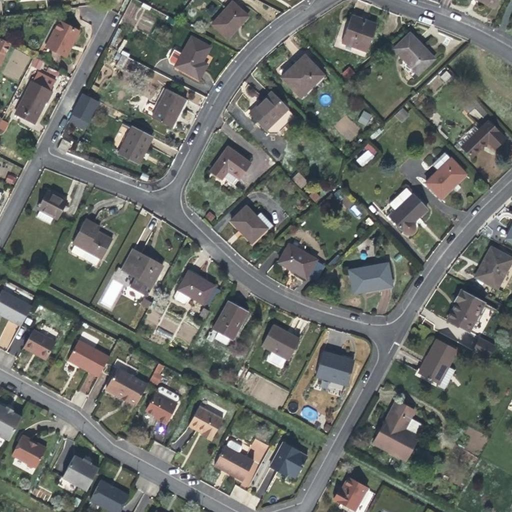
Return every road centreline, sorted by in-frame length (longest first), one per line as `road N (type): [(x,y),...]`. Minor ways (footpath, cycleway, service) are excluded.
road 1 (track): [(450,511),(0,271)]
road 2 (residential): [(164,204),(245,281),(393,338)]
road 3 (residential): [(324,0),(240,70),(164,204)]
road 4 (residential): [(0,375),(74,417),(111,453),(220,511)]
road 5 (residential): [(301,511),(393,338)]
road 6 (residential): [(393,338),(466,228),(511,185)]
road 7 (residential): [(96,14),(99,37),(37,154)]
road 8 (residential): [(511,57),(385,0)]
road 9 (residential): [(37,154),(164,204)]
